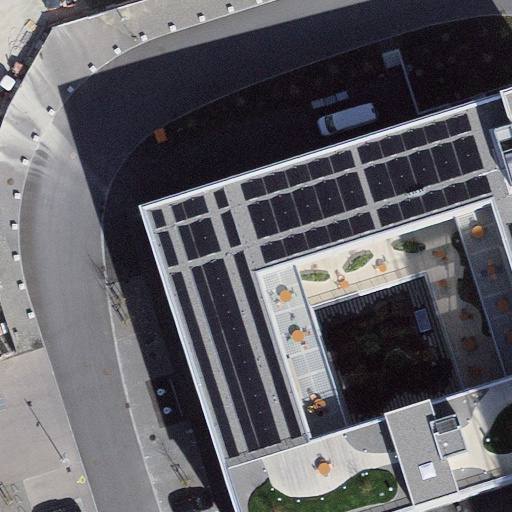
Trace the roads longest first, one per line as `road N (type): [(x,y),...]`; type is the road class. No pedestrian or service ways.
road 1 (residential): [(380,0),(139,82),(70,172),(53,223),(57,293),(127,511)]
road 2 (unknown): [(60,194),(0,29)]
